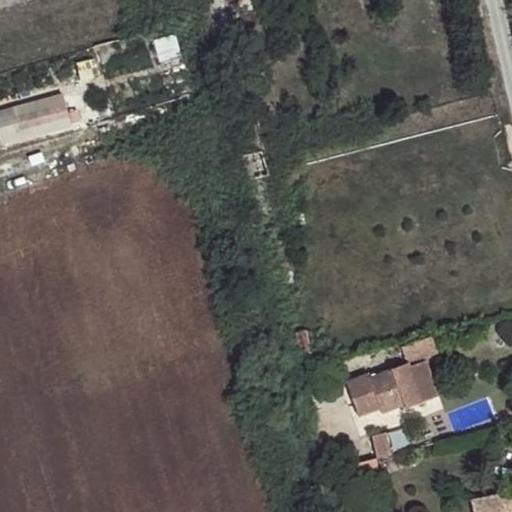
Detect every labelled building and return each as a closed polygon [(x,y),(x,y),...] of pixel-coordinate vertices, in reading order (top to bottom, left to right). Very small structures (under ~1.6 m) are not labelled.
[(107,59),(66,68),(70,86),(111,77),(107,59)] [(0,134),(2,144),(74,126),(65,92),(0,107),(0,134)] [(401,349),(407,365),(423,360),(436,355),(431,338),(401,349)] [(423,360),(407,365),(411,374),(415,387),(421,403),(437,397),(423,360)] [(355,362),(323,370),(327,383),(359,376),(355,362)] [(411,374),(407,365),(368,379),(367,376),(345,384),(356,417),(378,409),(380,413),(403,405),(405,409),(421,403),(415,387),(411,374)] [(376,459),(393,455),(387,434),(370,438),(376,459)] [(367,462),(369,471),(378,470),(375,460),(367,462)] [(367,462),(317,475),(321,491),(371,478),(369,471),(367,462)] [(510,511),(507,494),(469,503),(470,511),(510,511)]
